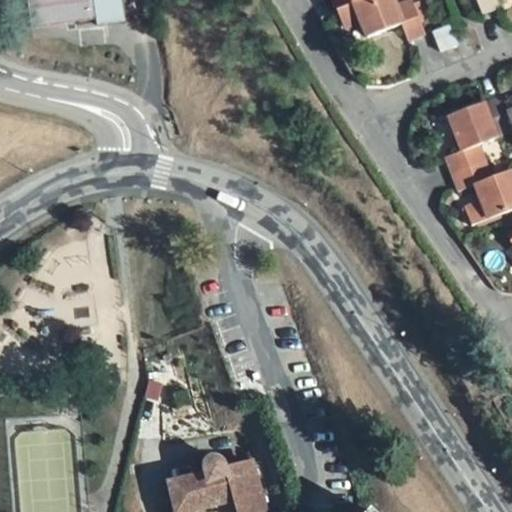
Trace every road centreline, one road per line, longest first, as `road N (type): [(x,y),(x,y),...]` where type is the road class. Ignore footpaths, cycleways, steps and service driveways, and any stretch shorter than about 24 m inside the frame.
road 1 (residential): [(502,511),(324,225),(227,173)]
road 2 (residential): [(227,173),(219,221),(311,511)]
road 3 (residential): [(511,332),(363,114)]
road 4 (residential): [(163,155),(97,107),(0,86)]
road 5 (residential): [(163,155),(67,193),(0,231)]
road 6 (residential): [(511,58),(363,114)]
road 7 (residential): [(363,114),(290,0)]
